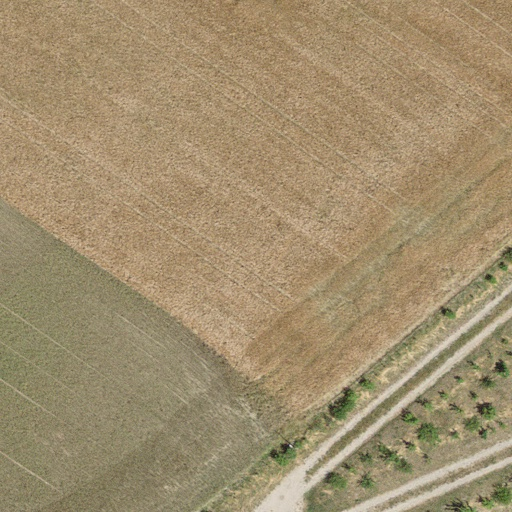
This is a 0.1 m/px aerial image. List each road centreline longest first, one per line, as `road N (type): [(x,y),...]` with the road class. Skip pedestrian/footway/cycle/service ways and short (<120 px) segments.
road 1 (track): [(511,307),(278,511)]
road 2 (track): [(375,511),(511,454)]
